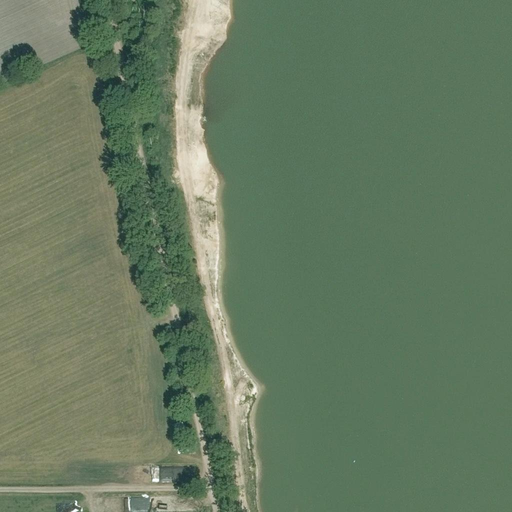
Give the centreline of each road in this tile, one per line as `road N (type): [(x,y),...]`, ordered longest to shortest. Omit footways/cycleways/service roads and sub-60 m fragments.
road 1 (track): [(109,0),(213,488)]
road 2 (track): [(0,490),(213,488)]
